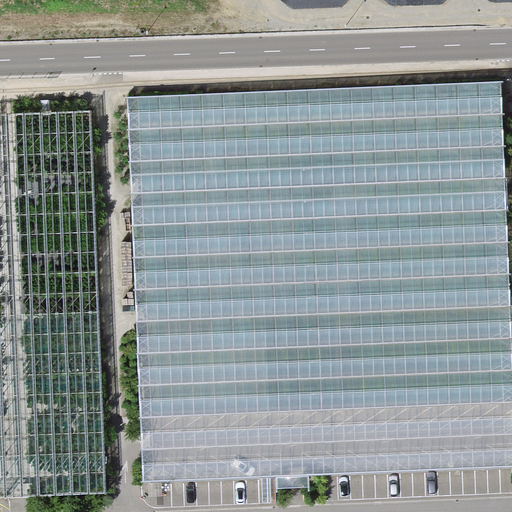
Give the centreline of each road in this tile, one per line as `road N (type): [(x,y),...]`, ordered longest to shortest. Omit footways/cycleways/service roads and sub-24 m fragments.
road 1 (tertiary): [(0,60),(511,43)]
road 2 (track): [(109,85),(118,420)]
